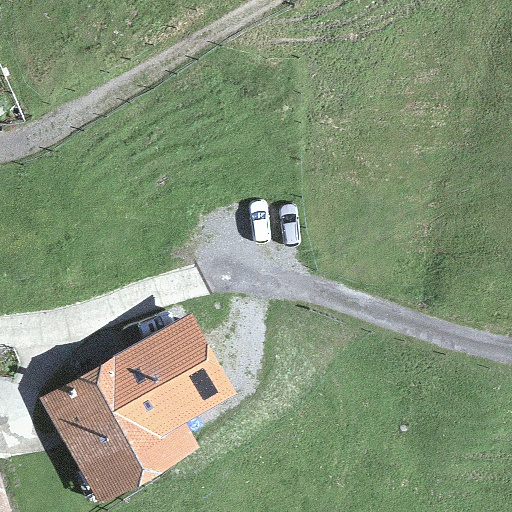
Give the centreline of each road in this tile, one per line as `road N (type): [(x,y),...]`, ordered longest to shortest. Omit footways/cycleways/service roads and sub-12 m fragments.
road 1 (track): [(0,334),(67,325),(233,276),(287,284),(511,354)]
road 2 (track): [(0,149),(279,0)]
